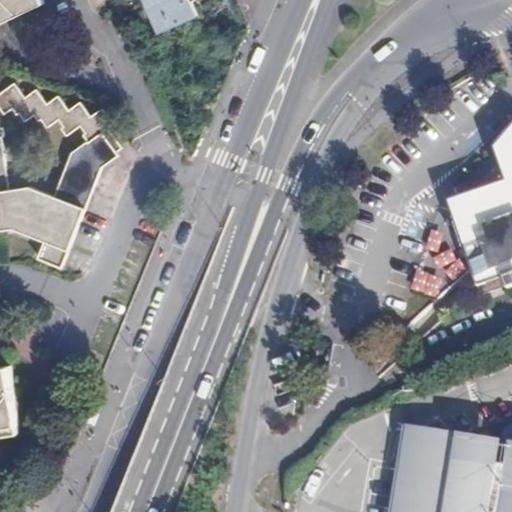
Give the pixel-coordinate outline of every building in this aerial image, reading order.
[(46,0),(0,0),(0,22),(47,0),(46,0)] [(146,0),(161,31),(198,14),(192,0),(146,0)] [(18,84),(0,94),(0,112),(1,114),(8,110),(12,117),(15,115),(20,122),(28,118),(32,124),(35,123),(40,130),(50,124),(55,132),(53,133),(56,138),(70,129),(75,137),(73,139),(77,146),(66,154),(53,195),(29,188),(7,191),(0,145),(0,140),(2,140),(1,129),(0,129),(0,237),(13,235),(43,246),(37,262),(63,271),(97,167),(114,157),(112,152),(118,148),(106,128),(111,124),(102,109),(91,117),(82,103),(71,111),(60,96),(48,104),(39,91),(29,98),(18,84)] [(473,292),(511,278),(511,129),(494,149),(504,181),(443,201),(468,275),(473,292)] [(511,289),(511,278),(473,292),(477,301),(511,289)] [(0,429),(17,427),(6,366),(0,367),(0,429)] [(413,499),(418,469),(407,437),(405,436),(395,497),(413,499)] [(511,511),(511,451),(507,451),(504,467),(491,465),(492,456),(459,451),(459,444),(407,437),(418,469),(413,499),(395,497),(393,511),(511,511)]
